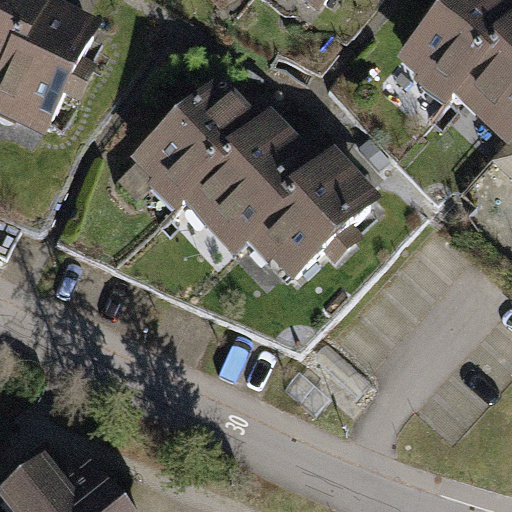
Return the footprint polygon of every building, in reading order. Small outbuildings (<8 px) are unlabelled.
[(0,0),(0,129),(52,153),(108,30),(59,7),(62,0),(0,0)] [(308,0),(323,12),(333,0),(308,0)] [(511,4),(507,0),(466,0),(400,69),(456,122),(469,108),(511,149),(511,4)] [(261,133),(221,90),(130,174),(177,224),(191,211),(239,262),(255,247),(297,291),(381,213),(334,163),(318,177),(269,125),(261,133)] [(114,511),(86,477),(57,500),(38,476),(7,501),(14,511),(114,511)]
